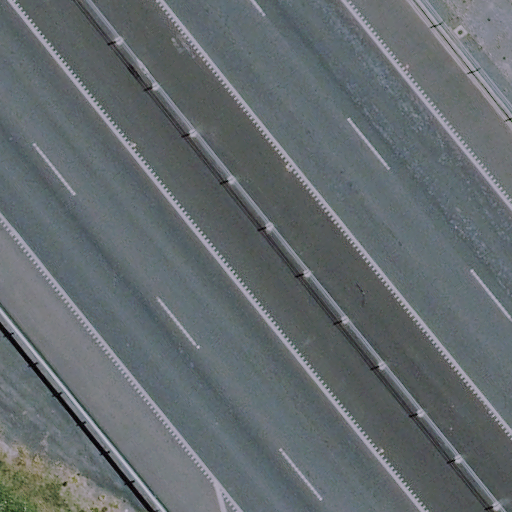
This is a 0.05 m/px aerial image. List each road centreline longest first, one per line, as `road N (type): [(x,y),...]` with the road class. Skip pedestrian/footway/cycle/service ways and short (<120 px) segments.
road 1 (motorway): [(324,511),(0,129)]
road 2 (motorway): [(251,0),(511,322)]
